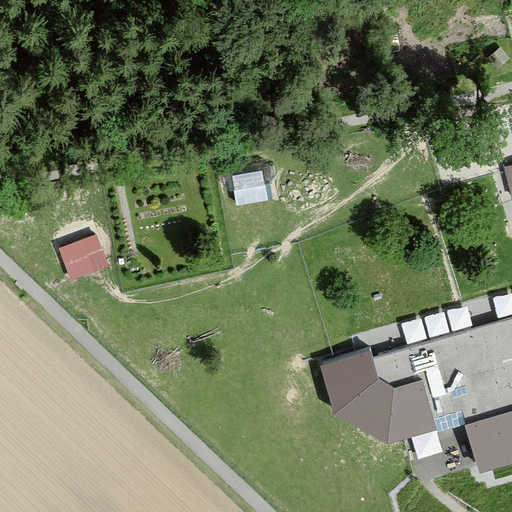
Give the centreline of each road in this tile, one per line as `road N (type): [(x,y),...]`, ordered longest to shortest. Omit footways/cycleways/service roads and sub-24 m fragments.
road 1 (track): [(0,183),(511,85)]
road 2 (track): [(0,258),(265,511)]
